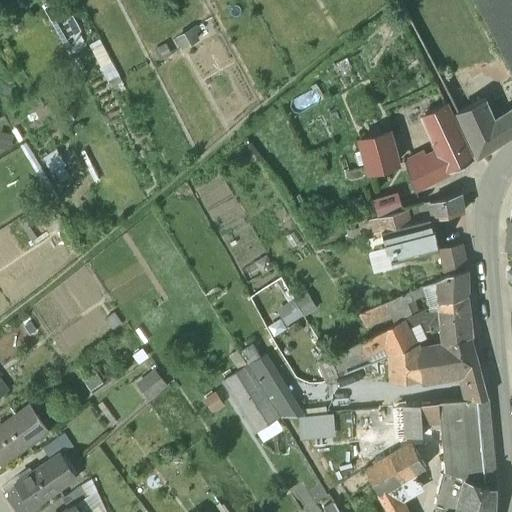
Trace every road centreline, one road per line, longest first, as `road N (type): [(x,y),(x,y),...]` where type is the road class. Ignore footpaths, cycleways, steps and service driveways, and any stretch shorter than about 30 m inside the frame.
road 1 (track): [(0,320),(396,0)]
road 2 (residential): [(511,164),(490,219),(510,511)]
